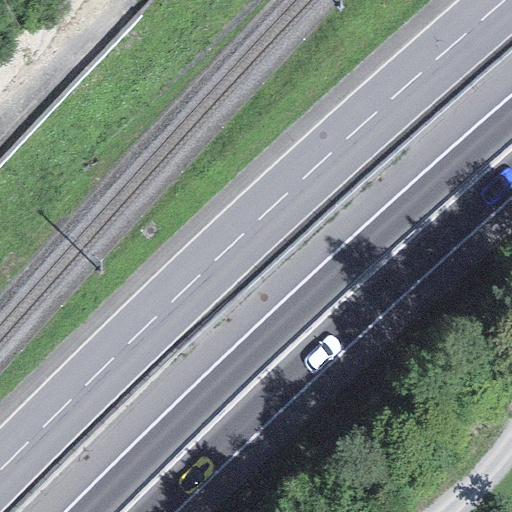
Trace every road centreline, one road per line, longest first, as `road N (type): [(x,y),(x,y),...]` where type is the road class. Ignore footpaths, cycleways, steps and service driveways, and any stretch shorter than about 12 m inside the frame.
road 1 (primary): [(505,0),(308,174),(0,470)]
road 2 (trunk): [(511,120),(298,309),(90,511)]
road 3 (trunk): [(147,511),(511,179)]
